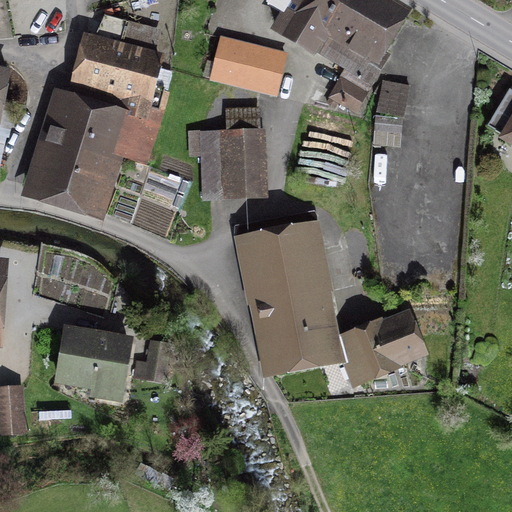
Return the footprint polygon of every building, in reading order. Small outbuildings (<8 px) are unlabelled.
[(313,48),(341,0),(270,0),(269,3),(284,12),(276,26),(313,48)] [(377,50),(399,14),(376,0),(341,0),(313,48),(347,68),(359,76),(358,78),(362,80),(363,78),(373,84),(389,57),(377,50)] [(285,55),(225,40),(215,80),(275,95),(285,55)] [(126,113),(114,149),(148,160),(168,94),(154,90),(162,62),(91,44),(81,81),(131,95),(126,113)] [(356,112),(373,84),(363,78),(362,80),(358,78),(359,76),(347,68),(330,96),(356,112)] [(0,117),(8,74),(0,72),(0,117)] [(403,117),(409,86),(383,81),(377,112),(403,117)] [(511,91),(509,90),(487,126),(511,141),(511,91)] [(65,94),(36,189),(97,208),(114,149),(126,113),(65,94)] [(376,116),(375,131),(401,133),(402,118),(376,116)] [(229,136),(231,196),(261,195),(259,134),(229,136)] [(248,240),(273,366),(331,355),(307,229),(248,240)] [(357,386),(404,367),(401,361),(422,352),(408,317),(352,339),(359,358),(347,362),(357,386)] [(119,400),(129,343),(68,332),(59,379),(95,386),(94,395),(119,400)] [(164,381),(170,347),(152,344),(148,366),(139,364),(136,376),(164,381)] [(24,433),(20,388),(0,389),(0,422),(1,434),(24,433)]
